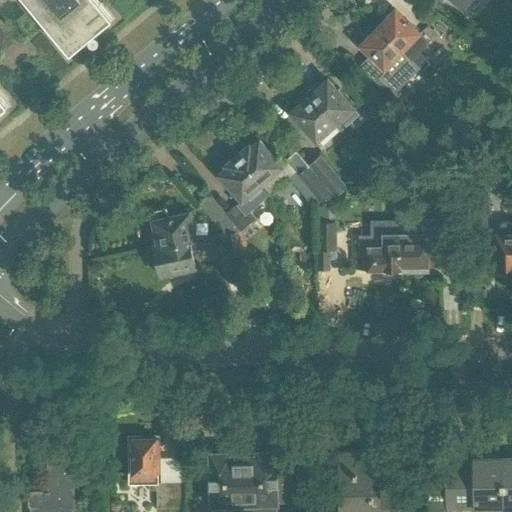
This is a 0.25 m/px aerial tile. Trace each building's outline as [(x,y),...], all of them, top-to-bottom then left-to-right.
[(24,0),(70,54),(113,19),(96,0),(24,0)] [(452,0),(463,9),(470,0),(452,0)] [(378,29),(420,69),(430,78),(437,71),(419,53),(430,42),(406,20),(396,10),(394,13),(391,13),(386,17),(387,20),(379,28),(378,29)] [(395,93),(420,69),(378,29),(372,35),(369,35),(365,39),(365,42),(362,46),(371,55),(359,66),(376,82),(384,87),(386,85),(395,93)] [(307,92),(336,125),(355,109),(329,79),(322,85),(319,82),(307,92)] [(370,90),(362,100),(382,116),(390,105),(370,90)] [(317,142),(336,125),(307,92),(295,103),(298,106),(291,112),(317,142)] [(238,154),(271,194),(297,172),(288,162),(283,167),(260,140),(253,146),(251,144),(238,154)] [(225,165),(228,168),(218,176),(249,212),(271,194),(238,154),(225,165)] [(321,156),(310,167),(335,197),(348,186),(321,156)] [(298,177),(317,199),(335,197),(310,167),(298,177)] [(469,193),(469,229),(488,229),(488,190),(479,190),(479,178),(469,178),(469,193)] [(454,229),(469,229),(469,193),(454,193),(454,229)] [(242,231),(226,213),(210,195),(199,204),(225,234),(238,232),(242,231)] [(226,213),(242,231),(254,221),(238,203),(226,213)] [(318,206),(319,249),(330,249),(337,249),(337,222),(335,222),(335,206),(318,206)] [(160,248),(191,241),(196,240),(190,213),(186,214),(182,213),(178,216),(169,218),(168,209),(153,212),(155,220),(154,221),(155,223),(153,226),(154,233),(158,236),(160,245),(159,246),(160,248)] [(399,218),(399,219),(400,234),(401,270),(429,269),(429,257),(437,257),(437,247),(441,247),(441,233),(432,233),(432,218),(399,218)] [(372,234),(353,235),(354,269),(385,269),(385,270),(386,270),(388,270),(388,272),(398,272),(399,270),(401,270),(400,234),(399,219),(371,220),(372,234)] [(511,221),(503,222),(500,225),(500,233),(493,233),(493,254),(485,254),(485,267),(483,267),(483,269),(504,268),(506,271),(511,270),(511,221)] [(230,256),(243,253),(238,232),(225,234),(230,256)] [(160,248),(159,246),(155,247),(155,250),(151,251),(154,264),(158,263),(161,275),(196,268),(191,241),(160,248)] [(319,269),(331,269),(330,249),(319,249),(319,269)] [(302,297),(302,276),(291,276),(292,297),(302,297)] [(142,436),(129,436),(130,483),(158,483),(158,438),(142,438),(142,436)] [(277,511),(277,484),(278,484),(278,475),(276,475),(276,452),(258,452),(258,456),(246,456),(244,456),(245,511),(277,511)] [(379,478),(378,466),(365,464),(365,453),(354,452),(340,455),(341,511),(366,511),(408,511),(408,477),(379,478)] [(213,511),(245,511),(244,456),(242,456),(229,457),(229,453),(211,454),(212,477),(210,477),(210,486),(212,486),(213,511)] [(50,489),(32,489),(32,511),(72,511),(72,456),(73,456),(73,455),(49,455),(50,489)] [(511,457),(503,458),(503,509),(511,508),(511,457)] [(448,511),(448,508),(475,508),(475,509),(503,509),(503,458),(487,458),(487,459),(475,460),(475,478),(429,479),(429,511),(448,511)] [(159,482),(159,486),(159,508),(188,508),(188,482),(159,482)] [(288,509),(301,508),(300,488),(288,488),(288,509)]
